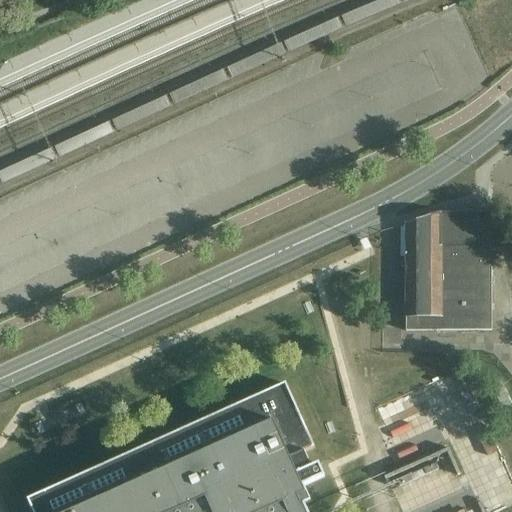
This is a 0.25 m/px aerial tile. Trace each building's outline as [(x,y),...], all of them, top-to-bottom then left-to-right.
[(405,224),(405,319),(405,332),(492,331),(491,214),(440,214),(440,213),(405,224)] [(361,381),(383,432),(439,408),(417,357),(361,381)] [(462,371),(439,382),(460,427),(483,416),(462,371)] [(37,497),(27,501),(31,511),(306,511),(303,506),(310,503),(303,487),(324,478),(318,465),(310,469),(303,454),(314,449),(285,385),(37,497)] [(486,421),(463,431),(468,441),(490,431),(486,421)] [(498,447),(476,457),(481,468),(503,458),(498,447)] [(441,468),(437,460),(400,477),(403,484),(441,468)] [(511,478),(507,467),(485,477),(493,495),(511,486),(511,478)]
